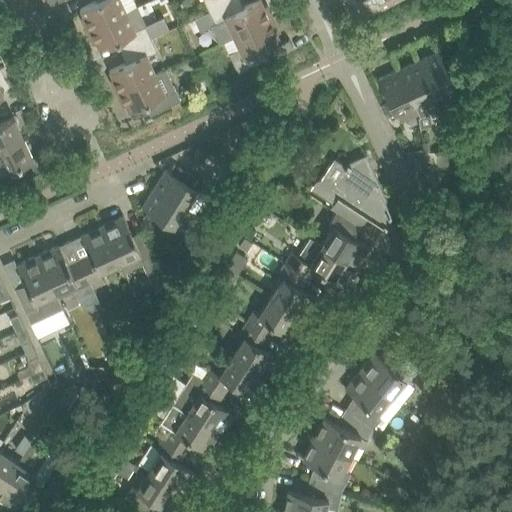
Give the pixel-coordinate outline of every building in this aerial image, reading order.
[(121,0),(96,0),(81,8),(84,15),(81,16),(87,29),(126,11),(121,0)] [(204,0),(209,9),(229,0),(204,0)] [(274,17),(268,4),(265,5),(261,0),(257,0),(240,8),(236,0),(229,0),(209,9),(215,22),(212,23),(221,42),(234,35),(274,17)] [(352,0),(347,3),(355,18),(360,19),(394,0),(352,0)] [(126,11),(87,29),(93,43),(96,41),(100,48),(121,38),(125,49),(152,37),(137,5),(126,11)] [(280,31),(274,17),(234,35),(239,47),(229,52),(238,72),(268,58),(268,57),(264,59),(259,49),(280,39),(277,32),(280,31)] [(147,56),(158,51),(152,37),(125,49),(130,59),(109,69),(113,77),(110,78),(116,91),(155,73),(147,56)] [(466,75),(456,55),(444,60),(439,49),(418,59),(434,92),(454,83),(453,80),(466,75)] [(434,92),(418,59),(399,68),(414,101),(420,115),(438,107),(434,92)] [(181,99),(174,86),(166,67),(116,91),(122,105),(125,103),(129,110),(150,100),(155,110),(150,112),(151,113),(181,99)] [(414,101),(399,68),(379,77),(389,99),(381,102),(386,114),(414,101)] [(0,121),(0,147),(24,136),(14,115),(0,121)] [(34,158),(24,136),(0,147),(0,186),(15,179),(10,169),(34,158)] [(439,151),(437,163),(446,165),(447,152),(439,151)] [(447,152),(446,165),(455,166),(456,153),(447,152)] [(345,167),(338,179),(333,177),(328,176),(323,177),(319,178),(316,181),(311,187),(334,202),(331,207),(336,210),(359,224),(366,214),(386,227),(388,224),(385,223),(390,215),(392,214),(378,183),(375,184),(372,179),(376,178),(366,155),(365,156),(350,163),(348,162),(344,167),(345,167)] [(305,170),(293,162),(285,173),(297,182),(305,170)] [(166,168),(154,186),(186,206),(202,180),(174,163),(169,170),(166,168)] [(198,214),(186,206),(154,186),(142,205),(163,218),(158,225),(169,232),(174,225),(186,232),(198,214)] [(369,245),(352,234),(359,224),(336,210),(329,221),(334,224),(322,243),(356,265),(369,245)] [(124,214),(102,223),(120,260),(138,252),(156,290),(166,277),(158,259),(143,226),(132,232),(124,214)] [(90,251),(79,256),(90,281),(102,275),(99,270),(120,260),(102,223),(81,233),(90,251)] [(253,240),(245,235),(240,244),(248,249),(253,240)] [(356,265),(322,243),(311,236),(299,254),(292,250),(285,261),(308,275),(314,265),(343,284),(356,265)] [(60,243),(38,253),(59,297),(77,290),(84,306),(92,309),(101,305),(90,281),(79,256),(68,262),(60,243)] [(236,249),(226,264),(238,272),(248,257),(236,249)] [(59,297),(38,253),(17,263),(26,281),(15,286),(31,322),(63,307),(59,297)] [(301,286),(308,275),(285,261),(278,272),(283,275),(271,294),(305,316),(318,296),(301,286)] [(238,272),(226,264),(214,284),(225,291),(238,272)] [(214,284),(205,297),(217,305),(225,291),(214,284)] [(0,299),(10,295),(5,285),(0,287),(0,299)] [(292,336),(305,316),(271,294),(259,313),(253,309),(246,320),(269,335),(275,325),(292,336)] [(10,316),(16,329),(24,326),(18,312),(10,316)] [(189,318),(176,338),(191,348),(204,328),(189,318)] [(262,345),(269,335),(246,320),(239,331),(244,335),(232,353),(266,375),(279,356),(262,345)] [(30,339),(24,326),(16,329),(22,343),(30,339)] [(176,338),(167,353),(181,362),(191,348),(176,338)] [(427,362),(406,345),(390,363),(375,351),(360,369),(392,395),(406,378),(411,382),(427,362)] [(43,366),(34,346),(26,350),(35,370),(43,366)] [(254,395),(266,375),(232,353),(220,372),(209,365),(202,376),(224,390),(231,380),(254,395)] [(47,375),(43,366),(35,370),(30,373),(34,381),(47,375)] [(392,395),(360,369),(345,387),(361,400),(351,411),(374,426),(382,416),(378,412),(392,395)] [(218,400),(224,390),(202,376),(194,371),(175,401),(222,431),(235,411),(218,400)] [(66,410),(78,392),(68,386),(56,403),(66,410)] [(209,450),(222,431),(175,401),(155,430),(163,435),(186,450),(192,440),(209,450)] [(363,446),(374,426),(351,411),(344,425),(325,415),(314,436),(350,454),(356,443),(363,446)] [(22,453),(32,438),(26,434),(16,448),(22,453)] [(29,457),(39,443),(42,438),(36,434),(33,439),(32,438),(22,453),(29,457)] [(179,460),(186,450),(163,435),(156,446),(151,443),(140,461),(150,467),(149,468),(183,490),(196,471),(179,460)] [(344,466),(350,454),(314,436),(303,456),(323,466),(316,479),(342,488),(347,479),(339,475),(344,466)] [(28,505),(46,479),(56,448),(53,446),(37,473),(17,460),(0,485),(0,497),(14,507),(19,499),(28,505)] [(0,485),(17,460),(0,448),(0,485)] [(171,510),(183,490),(149,468),(137,487),(115,472),(108,483),(125,494),(147,509),(154,499),(171,510)] [(289,511),(324,511),(328,497),(339,499),(342,488),(316,479),(313,493),(288,488),(283,511),(289,511)]
